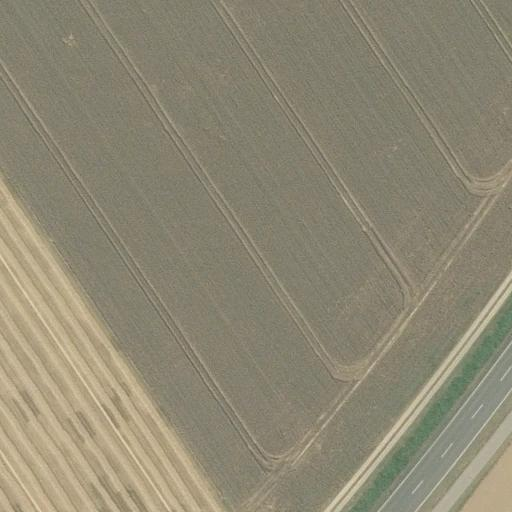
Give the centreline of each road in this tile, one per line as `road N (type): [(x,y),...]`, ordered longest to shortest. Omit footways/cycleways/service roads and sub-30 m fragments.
road 1 (track): [(328,511),(418,405),(511,267)]
road 2 (secondary): [(393,511),(511,363)]
